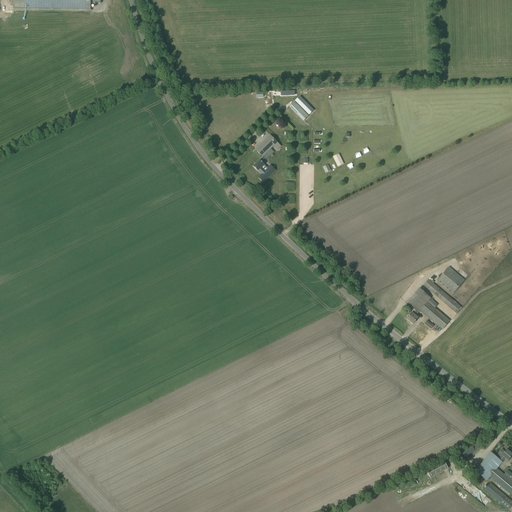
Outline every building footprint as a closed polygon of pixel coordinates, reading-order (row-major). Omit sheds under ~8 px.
[(13,0),(13,11),(90,12),(90,3),(90,0),(13,0)] [(294,102),(289,107),(303,121),(309,116),(294,102)] [(255,150),(262,157),(262,156),(273,146),(277,149),(280,146),(276,142),(270,136),(255,150)] [(262,174),(259,177),(263,181),(274,170),(270,166),(265,171),(261,168),(264,165),(262,163),(266,160),(263,157),(260,160),(259,160),(253,166),(258,171),(258,170),(262,174)] [(436,281),(452,294),(465,280),(449,266),(436,281)] [(423,286),(456,314),(461,307),(428,279),(423,286)] [(409,300),(406,304),(414,311),(412,313),(411,313),(407,319),(413,324),(418,318),(415,316),(420,310),(443,329),(450,321),(435,308),(438,305),(435,303),(436,302),(433,299),(433,300),(419,288),(409,300)] [(427,321),(425,324),(431,329),(433,326),(427,321)] [(463,358),(462,359),(473,367),(480,359),(455,339),(448,347),(459,356),(459,355),(463,358)] [(473,446),(463,452),(466,457),(476,451),(473,446)] [(475,471),(487,481),(490,477),(511,496),(511,473),(508,470),(504,474),(497,469),(505,459),(507,461),(511,455),(511,454),(506,450),(504,452),(501,449),(497,454),(501,457),(498,459),(491,453),(475,471)] [(425,471),(429,479),(445,471),(441,463),(425,471)] [(484,490),(508,510),(511,504),(511,501),(490,483),(484,490)]
